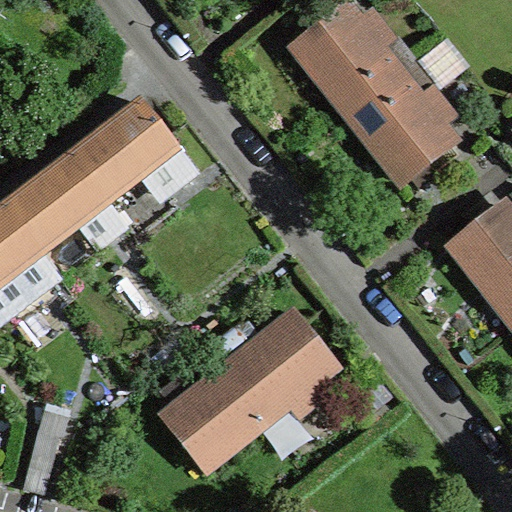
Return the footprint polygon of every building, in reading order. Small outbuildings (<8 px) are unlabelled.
[(347,8),(295,49),(304,60),(349,116),(400,76),(347,8)] [(402,183),(453,143),(400,76),(349,116),(352,120),(402,183)] [(176,150),(141,105),(97,139),(73,157),(108,203),(164,161),(182,185),(198,173),(178,148),(176,150)] [(42,254),(97,212),(116,236),(127,227),(108,203),(73,157),(32,188),(6,208),(42,254)] [(511,321),(511,217),(504,207),(453,247),(482,284),(511,321)] [(0,286),(30,263),(49,287),(60,278),(42,254),(6,208),(0,212),(0,286)] [(264,423),(333,369),(292,317),(166,417),(207,468),(264,423)]
